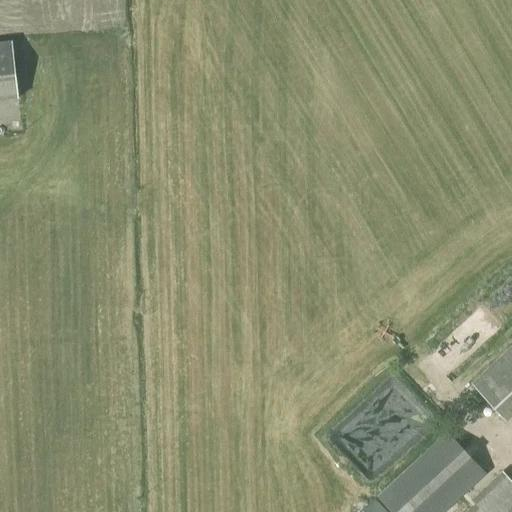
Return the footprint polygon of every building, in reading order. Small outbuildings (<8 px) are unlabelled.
[(0,100),(18,98),(12,42),(0,43),(0,100)] [(480,309),(495,327),(507,317),(492,299),(480,309)] [(511,346),(472,385),(505,420),(511,412),(511,346)] [(444,511),(485,474),(448,434),(362,511),(444,511)] [(511,511),(511,481),(502,471),(471,500),(475,505),(468,511),(511,511)]
